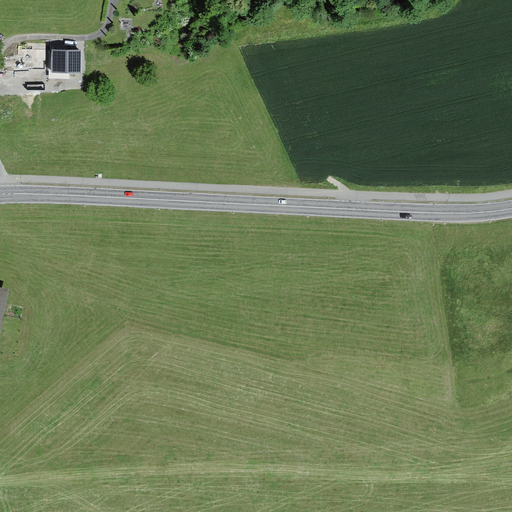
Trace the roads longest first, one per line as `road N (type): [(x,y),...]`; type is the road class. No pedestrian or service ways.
road 1 (primary): [(511,208),(415,214),(0,194)]
road 2 (track): [(0,46),(22,36),(96,37),(112,0)]
